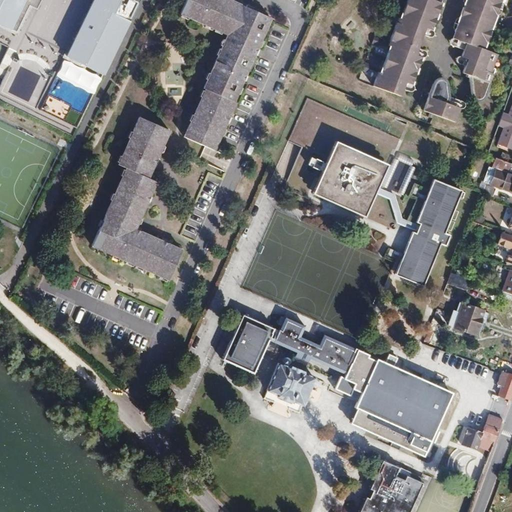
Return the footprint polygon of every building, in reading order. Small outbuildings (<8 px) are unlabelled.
[(0,0),(0,24),(18,33),(30,7),(40,12),(45,0),(93,0),(65,59),(106,79),(144,0),(0,0)] [(205,89),(207,90),(186,138),(215,150),(224,132),(237,103),(235,102),(257,53),(273,18),(234,2),(229,0),(187,0),(181,15),(194,20),(229,35),(215,68),(205,89)] [(407,0),(406,6),(403,14),(401,19),(399,24),(396,24),(393,32),(390,41),(392,42),(390,47),(386,60),(384,64),(381,74),(379,78),(377,77),(373,86),(400,96),(403,88),(404,85),(397,83),(398,79),(408,83),(406,89),(409,90),(411,90),(413,88),(413,87),(413,85),(412,83),(421,60),(422,57),(425,56),(427,55),(428,53),(427,51),(426,50),(422,47),(419,55),(408,51),(410,48),(416,51),(418,46),(423,34),(424,30),(418,28),(418,25),(429,29),(426,35),(429,36),(432,36),(434,35),(434,34),(435,31),(434,29),(432,28),(441,4),(442,0),(407,0)] [(466,0),(465,4),(473,7),(478,9),(473,23),(468,21),(460,18),(455,30),(457,31),(454,37),(452,39),(452,42),(454,45),(456,46),(458,40),(466,42),(464,49),(462,55),(458,56),(457,58),(457,60),(458,62),(461,64),(464,57),(476,62),(475,65),(467,61),(465,66),(462,73),(469,76),(469,78),(472,92),(474,96),(476,98),(478,99),(480,99),(482,98),(483,97),(485,95),(490,82),(495,68),(493,67),(498,53),(485,48),(490,35),(494,21),(496,18),(499,7),(502,0),(466,0)] [(461,15),(469,18),(472,10),(464,7),(461,15)] [(478,9),(473,7),(472,10),(469,18),(468,21),(473,23),(478,9)] [(423,34),(426,35),(429,29),(418,25),(418,28),(424,30),(423,34)] [(458,40),(456,46),(464,49),(466,42),(458,40)] [(419,55),(422,47),(418,46),(416,51),(410,48),(408,51),(419,55)] [(464,57),(461,64),(465,66),(467,61),(475,65),(476,62),(464,57)] [(424,110),(431,113),(434,114),(456,122),(461,107),(464,107),(466,106),(466,104),(466,102),(465,100),(460,98),(458,105),(446,101),(446,98),(448,98),(448,94),(447,86),(446,81),(444,79),(442,78),(441,78),(439,78),(437,79),(435,82),(432,89),(430,96),(424,110)] [(404,85),(403,88),(406,89),(408,83),(398,79),(397,83),(404,85)] [(458,105),(460,98),(448,94),(448,98),(446,98),(446,101),(458,105)] [(120,189),(94,247),(130,262),(172,281),(185,251),(137,230),(147,205),(157,182),(149,179),(156,162),(170,131),(140,118),(120,166),(128,169),(120,189)] [(374,193),(376,187),(387,163),(335,140),(312,192),(364,215),(374,193)] [(306,166),(319,171),(323,163),(310,157),(306,166)] [(511,163),(500,159),(496,157),(493,165),(507,171),(509,166),(511,167),(511,165),(511,163)] [(491,184),(511,191),(511,173),(511,175),(497,170),(491,184)] [(418,226),(446,237),(448,233),(443,232),(460,190),(432,178),(415,222),(419,224),(418,226)] [(485,185),(483,189),(482,193),(492,196),(495,189),(485,185)] [(416,231),(418,226),(408,223),(408,222),(401,219),(399,215),(391,193),(376,187),(374,193),(387,198),(396,223),(416,231)] [(471,220),(466,234),(471,236),(477,222),(471,220)] [(444,245),(446,237),(418,226),(416,231),(415,233),(411,232),(398,265),(394,274),(422,286),(439,243),(444,245)] [(511,235),(503,232),(498,244),(507,248),(507,252),(509,253),(506,261),(511,263),(511,235)] [(511,270),(509,269),(501,290),(511,294),(511,270)] [(451,272),(447,282),(462,287),(464,283),(469,284),(471,279),(451,272)] [(452,317),(449,324),(456,327),(474,334),(478,326),(483,328),(489,313),(460,303),(457,311),(459,312),(457,318),(452,317)] [(261,350),(258,349),(244,342),(246,339),(260,346),(264,337),(267,338),(272,328),(240,314),(221,359),(252,373),(261,350)] [(354,408),(391,425),(403,396),(410,378),(403,375),(375,362),(370,372),(365,370),(364,371),(348,363),(355,349),(322,334),(317,345),(298,336),(303,326),(284,316),(278,330),(277,330),(272,341),(312,359),(336,370),(365,383),(364,385),(354,408)] [(424,342),(430,344),(436,327),(431,325),(424,342)] [(260,346),(258,349),(261,350),(267,338),(264,337),(260,346)] [(244,342),(258,349),(260,346),(246,339),(244,342)] [(312,359),(272,341),(271,342),(294,353),(309,359),(332,370),(364,385),(365,383),(336,370),(312,359)] [(424,342),(419,355),(430,359),(435,346),(430,344),(424,342)] [(294,353),(288,367),(277,362),(265,389),(275,394),(275,395),(290,402),(291,401),(301,405),(313,378),(302,373),(309,359),(294,353)] [(511,392),(511,374),(502,371),(497,384),(502,386),(499,395),(510,399),(511,392)] [(419,403),(442,411),(449,395),(410,378),(403,396),(419,403)] [(483,382),(479,393),(490,397),(494,386),(483,382)] [(403,396),(391,425),(412,434),(428,442),(442,411),(419,403),(403,396)] [(495,440),(502,420),(491,416),(485,431),(471,426),(464,444),(478,449),(479,447),(490,451),(495,440)] [(451,463),(465,466),(468,455),(459,453),(458,458),(453,457),(451,463)] [(367,496),(361,511),(410,511),(424,479),(407,473),(406,477),(396,474),(399,465),(382,458),(370,488),(374,489),(371,498),(367,496)] [(476,471),(482,474),(485,464),(479,462),(476,471)] [(468,485),(477,488),(482,474),(476,471),(474,471),(468,485)]
